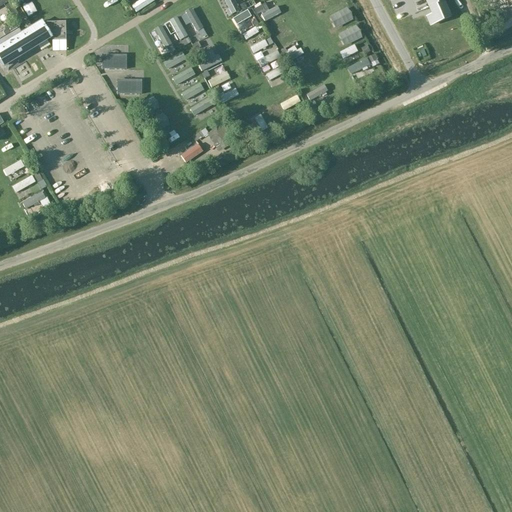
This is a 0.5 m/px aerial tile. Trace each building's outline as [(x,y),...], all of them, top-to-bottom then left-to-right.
[(134,10),(152,1),(151,0),(133,0),(130,2),(134,10)] [(232,0),(221,0),(230,17),(239,12),(232,0)] [(309,0),(314,8),(320,5),(317,0),(309,0)] [(426,0),(429,7),(424,9),(427,16),(431,25),(451,17),(445,0),(426,0)] [(331,1),(316,9),(322,21),(330,17),(328,14),(335,11),(331,1)] [(182,8),(193,31),(201,28),(190,5),(182,8)] [(266,20),(279,13),(276,8),(263,15),(266,20)] [(115,10),(111,18),(116,21),(121,13),(115,10)] [(175,14),(169,17),(175,31),(181,28),(175,14)] [(323,22),(329,35),(335,32),(332,26),(342,22),(339,14),(323,22)] [(282,17),(266,25),(270,33),(280,29),(283,36),(272,41),(275,47),(293,39),(287,25),(286,25),(282,17)] [(162,22),(168,33),(174,30),(168,19),(162,22)] [(0,64),(1,67),(46,40),(65,39),(65,22),(42,22),(42,21),(0,46),(0,64)] [(6,26),(2,29),(0,30),(0,39),(10,33),(19,28),(16,23),(7,28),(6,26)] [(240,32),(245,40),(257,33),(253,25),(240,32)] [(158,31),(167,52),(174,49),(165,28),(158,31)] [(335,45),(350,37),(345,28),(330,36),(335,45)] [(267,39),(250,47),(253,53),(270,45),(267,39)] [(200,57),(214,50),(210,43),(196,50),(200,57)] [(353,43),(338,48),(341,56),(356,50),(353,43)] [(291,49),(296,57),(302,53),(298,46),(291,49)] [(38,64),(52,54),(47,47),(33,57),(38,64)] [(376,62),(373,52),(366,54),(365,50),(342,57),(347,71),(376,62)] [(179,51),(164,60),(168,67),(183,59),(179,51)] [(273,51),(256,57),(258,65),(276,60),(273,51)] [(304,54),(295,59),(300,70),(310,65),(304,54)] [(101,70),(124,70),(124,57),(101,57),(101,70)] [(172,73),(176,80),(192,72),(188,64),(172,73)] [(267,79),(282,72),(279,65),(264,72),(267,79)] [(209,75),(212,84),(227,80),(225,71),(209,75)] [(181,87),(185,95),(200,87),(197,79),(181,87)] [(117,95),(139,95),(139,82),(117,82),(117,95)] [(227,96),(235,92),(232,85),(224,89),(227,96)] [(296,92),(279,101),(284,112),(302,103),(296,92)] [(207,98),(187,110),(194,121),(213,109),(207,98)] [(210,137),(189,141),(191,156),(212,152),(210,137)] [(19,174),(17,170),(23,167),(19,159),(1,167),(7,180),(19,174)] [(10,184),(14,192),(28,185),(32,192),(37,189),(29,174),(10,184)]
